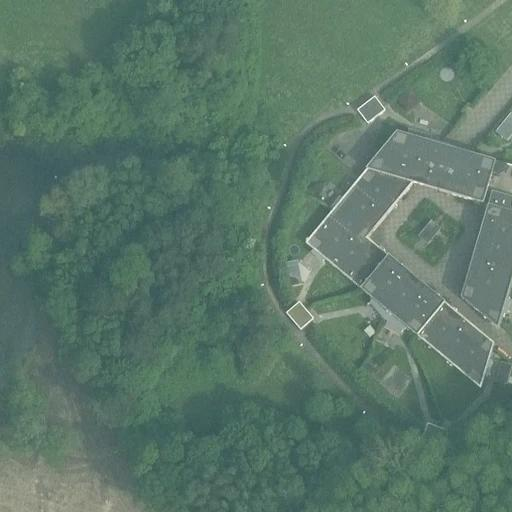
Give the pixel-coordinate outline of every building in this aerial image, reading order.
[(385,112),(375,98),(357,111),(368,125),(385,112)] [(368,239),(413,185),(489,207),(462,300),(466,304),(490,323),(491,324),(493,325),(494,325),(495,325),(497,325),(498,324),(499,323),(500,322),(501,322),(501,320),(503,315),(506,315),(510,302),(507,301),(511,283),(511,167),(430,143),(431,137),(409,131),(408,137),(398,134),(343,200),(340,198),(331,209),(334,211),(306,245),(314,251),(312,254),(323,263),(325,260),(374,301),(371,304),(385,321),(404,331),(406,328),(481,390),(485,375),(488,376),(492,363),(489,362),(494,345),(368,239)] [(301,332),(312,322),(314,320),(299,304),(286,315),(301,332)] [(369,362),(361,371),(372,380),(380,372),(369,362)] [(428,425),(422,441),(443,449),(449,433),(428,425)]
